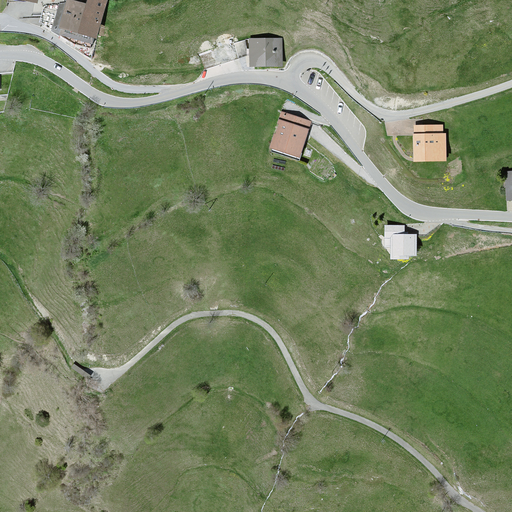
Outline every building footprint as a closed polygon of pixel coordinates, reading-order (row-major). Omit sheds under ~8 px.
[(87,0),(86,5),(66,1),(59,33),(107,43),(116,1),(112,0),(87,0)] [(251,41),(252,63),(277,63),(276,40),(251,41)] [(297,157),(309,122),(286,115),(275,150),(297,157)] [(413,128),(414,160),(443,158),(441,127),(413,128)] [(404,226),(385,226),(384,244),(392,244),(392,258),(414,258),(415,236),(404,236),(404,226)]
